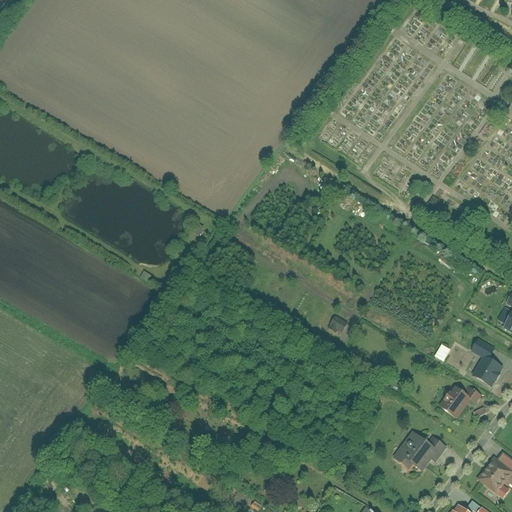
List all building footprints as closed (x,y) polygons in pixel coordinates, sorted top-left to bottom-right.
[(496,74),(490,71),(487,76),(493,80),(496,74)] [(343,334),(349,323),(334,315),(328,325),(343,334)] [(433,360),(442,365),(449,353),(440,347),(433,360)] [(503,371),(491,362),(479,377),(491,387),(503,371)] [(441,411),(456,422),(471,400),(456,390),(441,411)] [(476,420),(485,416),(483,411),(474,415),(476,420)] [(423,471),(437,453),(412,434),(390,463),(404,473),(412,462),(423,471)] [(511,457),(505,453),(497,464),(492,460),(477,481),(502,499),(508,490),(500,484),(509,473),(511,475),(511,457)]
